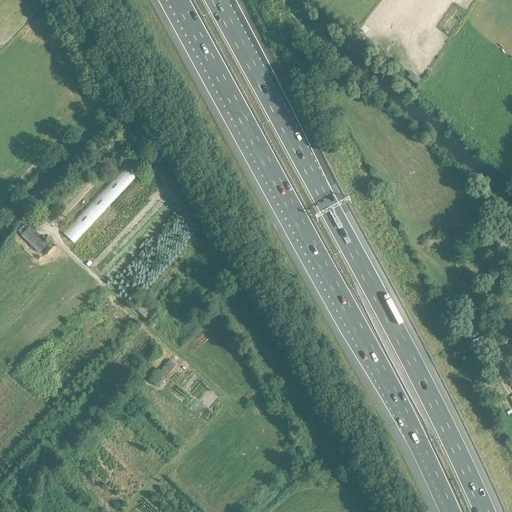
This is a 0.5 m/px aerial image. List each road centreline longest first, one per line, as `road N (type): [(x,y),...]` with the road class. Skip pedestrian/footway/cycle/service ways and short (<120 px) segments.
road 1 (motorway): [(177,0),(388,379),(450,511)]
road 2 (motorway): [(484,511),(215,0)]
road 3 (track): [(102,88),(128,140),(52,226)]
road 4 (track): [(102,88),(0,202)]
